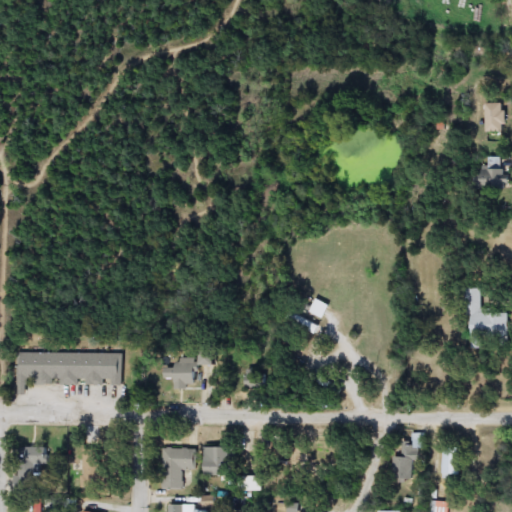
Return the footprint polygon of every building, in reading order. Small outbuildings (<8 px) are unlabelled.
[(487,132),(487,104),(506,104),(506,132),(487,132)] [(511,188),(482,188),(482,168),(511,168),(511,188)] [(469,289),(483,289),(483,313),(511,313),(511,339),(482,339),(482,347),(469,347),(469,289)] [(331,306),(323,319),(310,312),(317,299),(331,306)] [(215,352),(215,364),(202,364),(202,352),(215,352)] [(122,354),(122,385),(63,385),(63,379),(27,378),(27,395),(18,395),(18,353),(122,354)] [(175,358),(196,358),(196,388),(175,388),(175,358)] [(412,460),(412,480),(393,480),(393,457),(402,457),(402,445),(412,445),(412,433),(424,433),(424,448),(418,448),(418,460),(412,460)] [(235,447),(235,490),(207,490),(207,447),(235,447)] [(197,448),(197,469),(184,469),(184,490),(163,490),(163,448),(197,448)] [(24,449),(48,449),(48,468),(24,468),(24,449)] [(81,449),(101,449),(101,488),(81,488),(81,449)] [(465,479),(443,478),(444,453),(465,453),(465,479)] [(451,503),(449,511),(431,511),(433,501),(451,503)]
